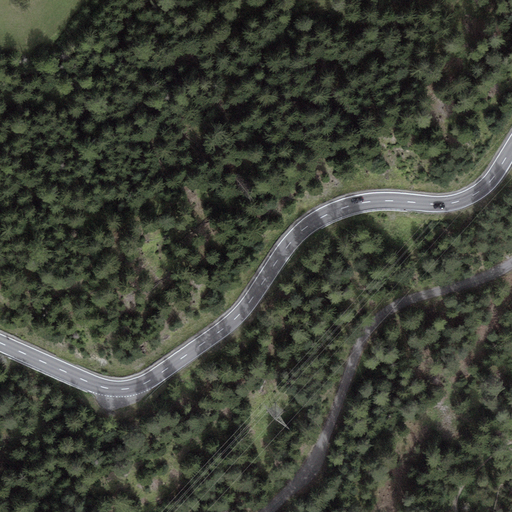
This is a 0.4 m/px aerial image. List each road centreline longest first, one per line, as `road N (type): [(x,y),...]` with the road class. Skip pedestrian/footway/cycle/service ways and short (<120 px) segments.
road 1 (secondary): [(511,149),(467,198),(364,202),(320,216),(290,241),(234,320),(137,386),(101,387),(0,344)]
road 2 (unclassified): [(511,266),(397,311),(376,327),(360,344),(302,480),(268,511)]
